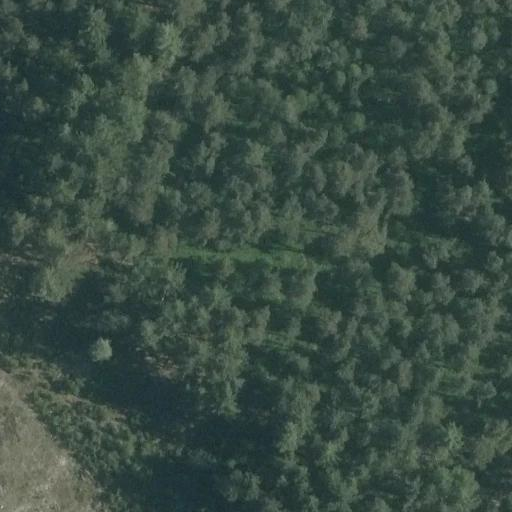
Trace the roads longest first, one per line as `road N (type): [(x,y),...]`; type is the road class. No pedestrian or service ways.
road 1 (track): [(153,511),(511,99)]
road 2 (track): [(183,0),(0,419)]
